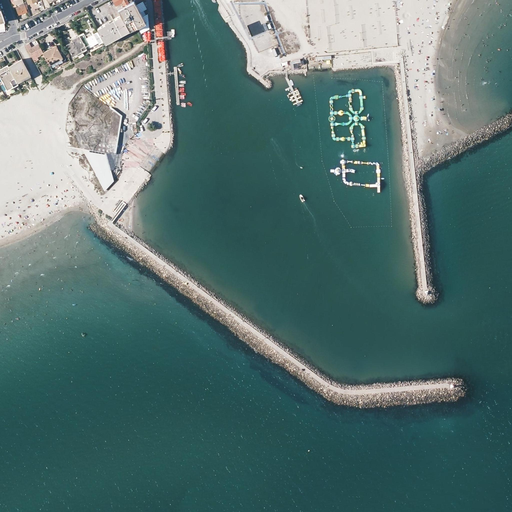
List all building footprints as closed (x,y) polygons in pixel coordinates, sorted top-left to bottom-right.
[(14,0),(16,6),(19,5),(20,7),(16,8),(17,12),(18,13),(22,12),(21,11),(26,9),(24,3),(23,3),(22,0),(14,0)] [(112,0),(117,9),(133,1),(133,0),(112,0)] [(117,9),(121,16),(129,31),(138,26),(145,22),(142,17),(140,13),(136,5),(134,3),(133,1),(117,9)] [(147,9),(142,1),(136,5),(140,13),(147,9)] [(97,29),(105,44),(129,31),(121,16),(109,22),(105,24),(97,29)] [(80,36),(85,48),(97,40),(98,42),(102,40),(97,31),(85,38),(83,34),(80,36)] [(66,45),(73,56),(86,49),(85,48),(80,36),(79,36),(72,39),(73,41),(66,45)] [(85,48),(86,49),(98,42),(97,40),(85,48)] [(25,44),(30,54),(40,48),(37,44),(31,47),(28,43),(25,44)] [(57,49),(55,46),(50,49),(42,53),(49,65),(61,59),(61,58),(61,57),(58,52),(57,49)] [(30,54),(34,62),(38,59),(37,57),(36,56),(38,55),(42,53),(40,48),(30,54)] [(336,66),(360,65),(359,55),(335,56),(336,66)] [(14,77),(16,82),(29,75),(21,59),(8,66),(14,77)] [(0,77),(0,78),(7,89),(13,86),(10,81),(11,80),(10,79),(14,77),(8,66),(7,65),(0,68),(0,77)] [(29,75),(16,82),(17,83),(30,76),(29,75)] [(121,116),(112,109),(96,146),(82,144),(81,148),(104,191),(114,182),(111,171),(106,154),(115,156),(121,116)] [(112,171),(115,156),(106,154),(111,171),(112,171)]
